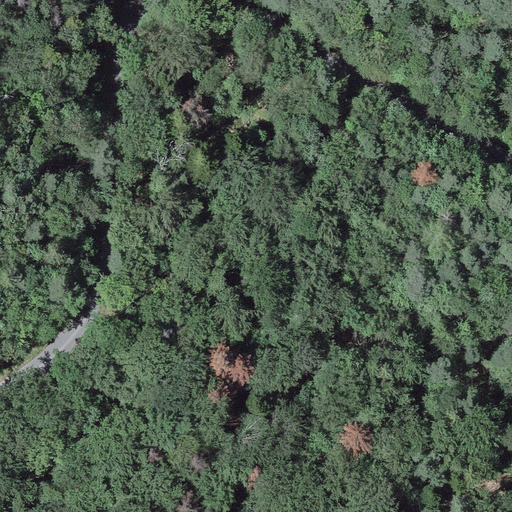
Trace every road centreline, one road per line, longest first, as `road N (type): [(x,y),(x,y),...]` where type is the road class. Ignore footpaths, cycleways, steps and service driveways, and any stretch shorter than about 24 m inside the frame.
road 1 (track): [(0,391),(60,348),(98,296),(118,186),(123,43),(136,14),(157,0)]
road 2 (track): [(227,0),(511,162)]
